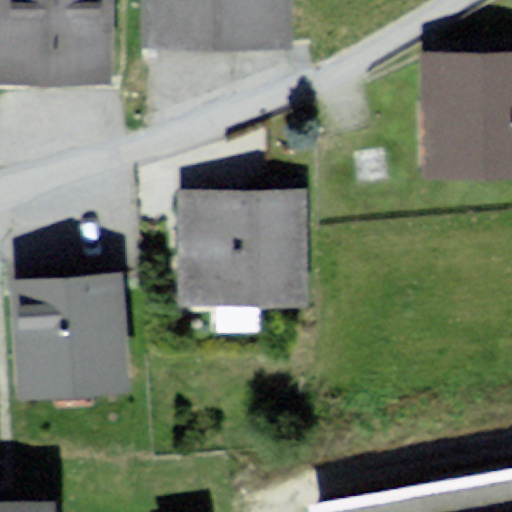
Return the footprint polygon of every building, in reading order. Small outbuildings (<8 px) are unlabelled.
[(114,0),(0,0),(0,77),(110,82),(114,0)] [(286,0),(141,0),(141,40),(286,42),(286,0)] [(511,43),(411,43),(411,168),(511,167),(511,43)] [(303,191),(176,189),(173,304),(300,307),(303,191)] [(114,273),(2,276),(5,394),(117,391),(114,273)] [(511,511),(511,466),(318,500),(320,511),(511,511)] [(54,511),(55,503),(0,502),(0,511),(54,511)]
